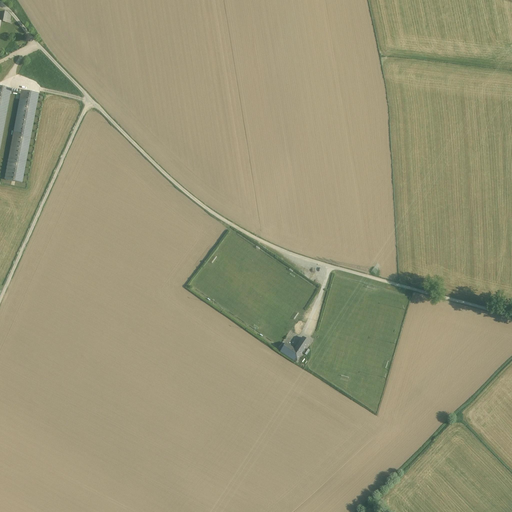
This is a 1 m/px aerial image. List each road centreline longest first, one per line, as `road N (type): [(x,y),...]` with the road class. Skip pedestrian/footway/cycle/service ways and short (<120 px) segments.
road 1 (unclassified): [(0,2),(157,166),(235,228),(279,248),(511,313)]
road 2 (track): [(90,98),(0,299)]
